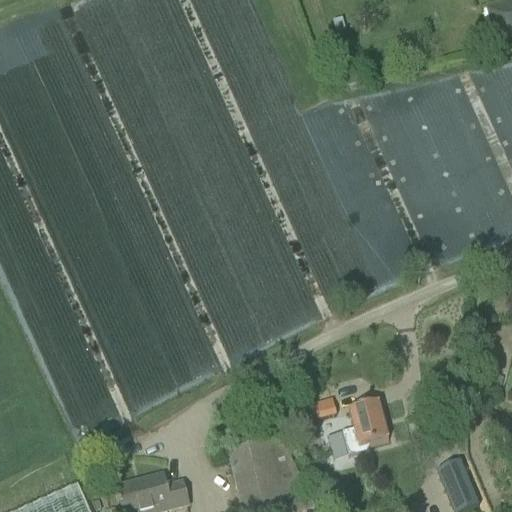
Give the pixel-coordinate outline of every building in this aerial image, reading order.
[(489,47),(500,44),(511,40),(511,5),(484,13),(490,33),(485,35),(489,47)] [(342,23),(332,26),(336,37),(345,35),(342,23)] [(343,75),(327,79),(330,93),(346,90),(343,75)] [(365,457),(368,449),(387,444),(383,428),(378,409),(348,417),(353,434),(342,437),(348,461),(365,457)] [(313,511),(280,444),(237,455),(232,438),(222,440),(240,511),(313,511)] [(462,463),(439,471),(452,511),(468,511),(478,509),(462,463)] [(182,511),(188,511),(182,487),(165,491),(162,480),(143,485),(144,489),(117,496),(121,511),(182,511)] [(33,511),(85,511),(76,493),(33,511)]
